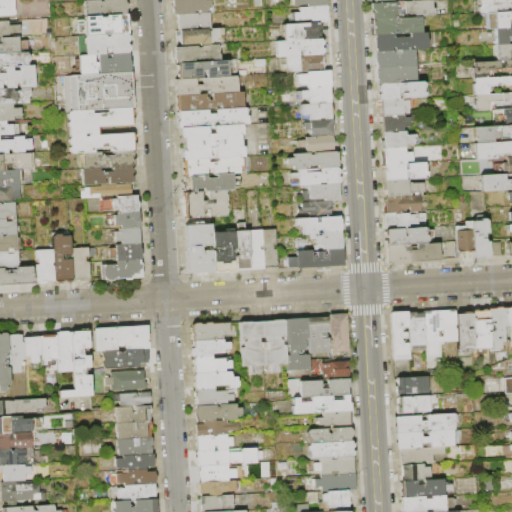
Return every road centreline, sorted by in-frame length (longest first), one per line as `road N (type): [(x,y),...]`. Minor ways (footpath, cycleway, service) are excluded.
road 1 (residential): [(511,279),(0,309)]
road 2 (residential): [(148,0),(176,511)]
road 3 (secondary): [(348,0),(361,229)]
road 4 (secondary): [(368,347),(377,511)]
